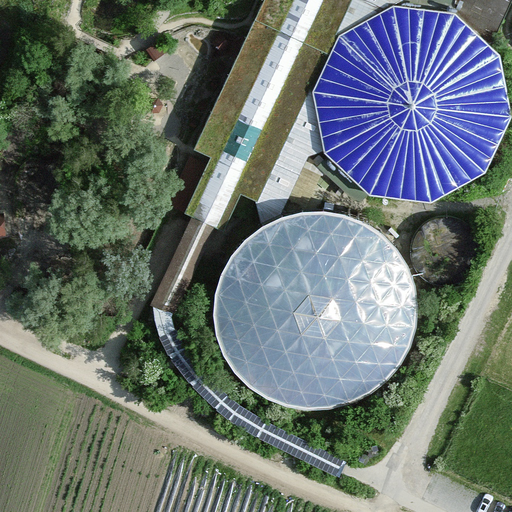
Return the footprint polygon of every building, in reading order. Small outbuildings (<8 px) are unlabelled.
[(511,0),(263,0),(193,149),(211,157),(184,212),(204,221),(224,231),(240,194),(256,202),(260,225),(270,219),(279,216),(322,133),(314,92),(329,56),(338,36),(395,6),(456,12),(495,51),(511,7),(511,0)] [(456,12),(395,6),(338,36),(329,56),(314,92),(322,133),(325,155),(369,195),(431,202),(486,172),(511,117),(500,59),(495,51),(456,12)] [(221,31),(212,40),(222,51),(231,42),(221,31)] [(158,38),(145,47),(152,57),(165,48),(158,38)] [(159,93),(151,93),(147,99),(150,106),(159,107),(163,100),(159,93)] [(134,142),(110,146),(114,169),(138,164),(134,142)] [(335,410),(368,398),(395,374),(411,344),(417,309),(410,275),(407,267),(403,260),(399,254),(395,248),(371,226),(342,213),(311,209),(279,216),(270,219),(260,225),(234,249),(218,280),(213,315),(221,349),(239,379),(267,400),(300,411),(335,410)] [(72,314),(24,292),(16,309),(64,331),(72,314)]
